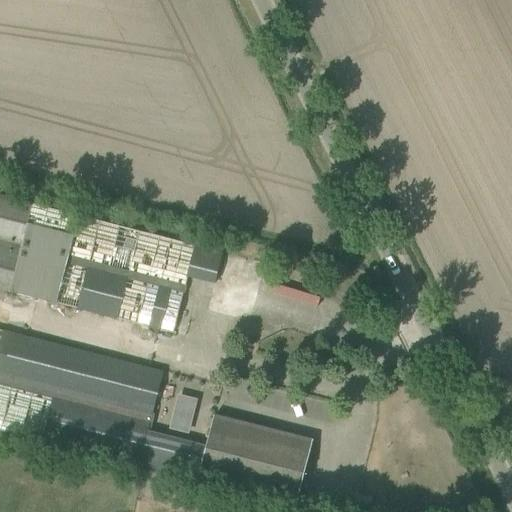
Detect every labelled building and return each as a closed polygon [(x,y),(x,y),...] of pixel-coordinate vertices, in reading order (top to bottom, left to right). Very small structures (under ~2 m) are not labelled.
[(0,289),(173,333),(187,277),(214,284),(222,253),(0,196),(0,289)] [(282,276),(278,289),(317,300),(320,287),(282,276)] [(240,320),(238,329),(247,331),(250,322),(240,320)] [(0,431),(197,481),(206,446),(205,446),(148,432),(163,372),(0,330),(0,431)] [(206,446),(197,481),(295,506),(312,440),(213,415),(205,446),(206,446)] [(357,494),(353,508),(368,511),(372,498),(357,494)]
